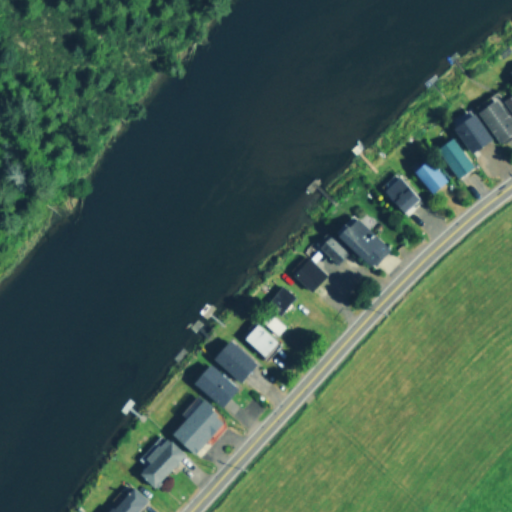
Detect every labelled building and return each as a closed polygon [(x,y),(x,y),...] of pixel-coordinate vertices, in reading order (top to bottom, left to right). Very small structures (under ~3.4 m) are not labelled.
[(511,120),(511,119),(511,92),(511,91),(499,97),(511,120)] [(493,141),(511,128),(511,126),(491,96),(471,109),(493,141)] [(446,124),(465,151),(486,136),(467,109),(446,124)] [(452,176),(468,165),(448,135),(431,147),(452,176)] [(408,169),(427,191),(442,178),(422,156),(408,169)] [(379,187),(396,211),(413,198),(396,175),(379,187)] [(385,247),(350,214),(331,234),(366,267),(385,247)] [(343,251),(325,233),(314,244),(332,262),(343,251)] [(321,274),(303,256),(287,272),(305,290),(321,274)] [(290,295),(277,283),(261,302),(275,313),(290,295)] [(260,322),(274,334),(282,325),(267,313),(260,322)] [(238,337),(259,355),(272,340),(252,321),(238,337)] [(251,363),(224,338),(207,356),(234,381),(251,363)] [(232,384),(202,362),(187,383),(218,405),(232,384)] [(165,432),(188,453),(219,419),(192,394),(175,412),(180,416),(165,432)] [(134,458),(141,464),(133,472),(149,487),(180,454),(157,433),(134,458)] [(130,511),(143,499),(127,484),(101,511),(130,511)]
